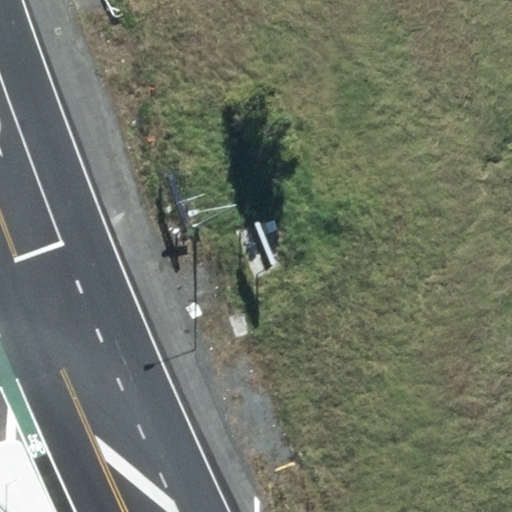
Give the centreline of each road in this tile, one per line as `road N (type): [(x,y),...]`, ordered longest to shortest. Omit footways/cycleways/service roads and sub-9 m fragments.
road 1 (primary): [(147,511),(58,297)]
road 2 (primary): [(58,297),(0,125)]
